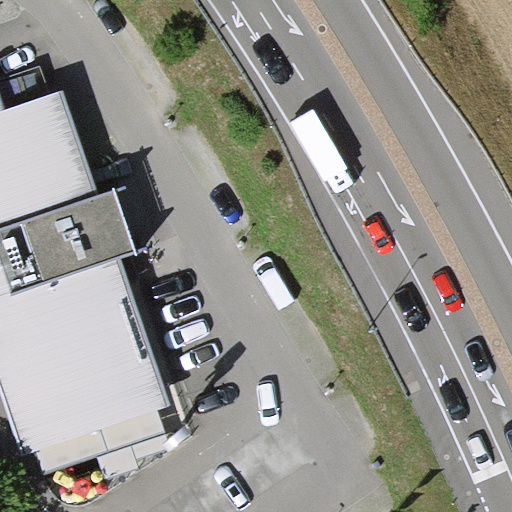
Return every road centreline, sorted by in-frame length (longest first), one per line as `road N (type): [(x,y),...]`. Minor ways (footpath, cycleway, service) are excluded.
road 1 (trunk): [(250,0),(371,192),(511,480)]
road 2 (trunk): [(511,305),(465,208),(338,0)]
road 3 (unknown): [(313,511),(342,489),(346,449),(295,390)]
